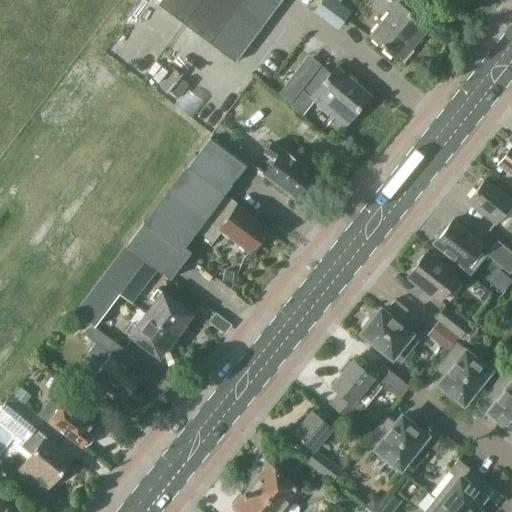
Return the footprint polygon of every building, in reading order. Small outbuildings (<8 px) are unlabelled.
[(157,0),(156,2),(182,21),(234,60),(277,0),(157,0)] [(338,30),(352,12),(336,0),(322,0),(314,12),(338,30)] [(398,60),(426,28),(396,2),(368,35),(398,60)] [(313,58),(283,97),(291,103),(321,64),(313,58)] [(304,90),(310,94),(309,95),(342,125),(369,94),(335,65),(329,71),(323,66),(304,90)] [(146,219),(126,245),(157,268),(170,278),(189,252),(182,246),(195,229),(212,242),(217,237),(222,230),(249,250),(266,228),(267,227),(231,199),(232,198),(224,191),(249,160),(214,132),(186,168),(147,220),(146,219)] [(272,157),(261,172),(294,197),(312,174),(270,143),(264,151),(272,157)] [(511,174),(511,143),(497,162),(511,174)] [(511,201),(511,199),(486,178),(468,200),(495,223),(511,201)] [(433,242),(463,267),(482,244),(452,219),(433,242)] [(511,270),(511,252),(497,241),(486,255),(510,273),(511,270)] [(100,278),(119,292),(132,302),(157,268),(126,245),(126,246),(125,245),(100,278)] [(439,299),(457,277),(426,252),(408,274),(439,299)] [(119,292),(100,278),(74,312),(93,326),(119,292)] [(156,301),(146,313),(175,334),(190,314),(156,289),(150,297),(156,301)] [(362,328),(364,330),(361,333),(392,357),(410,335),(411,335),(422,321),(395,299),(385,312),(381,309),(372,320),(370,318),(362,328)] [(456,334),(461,337),(469,326),(444,306),(436,317),(456,334)] [(175,334),(146,313),(137,326),(131,322),(125,330),(159,356),(175,334)] [(437,321),(427,333),(447,349),(457,337),(437,321)] [(94,326),(86,335),(95,342),(88,352),(103,364),(97,371),(98,372),(88,384),(102,395),(108,386),(123,398),(138,377),(119,362),(120,361),(116,357),(123,348),(94,326)] [(449,395),(459,403),(460,401),(463,404),(483,379),(485,380),(493,370),(480,359),(478,361),(466,351),(467,350),(456,341),(434,369),(444,376),(438,384),(450,393),(449,395)] [(340,393),(331,404),(351,421),(360,409),(382,384),(399,399),(409,386),(383,365),(373,377),(352,360),(350,363),(348,361),(340,371),(342,372),(332,386),(340,393)] [(511,361),(484,396),(494,404),(488,412),(500,421),(498,423),(508,431),(510,429),(511,430),(511,361)] [(58,450),(44,439),(33,430),(41,419),(10,394),(0,406),(0,421),(24,441),(20,445),(32,454),(20,469),(45,490),(73,457),(61,447),(58,450)] [(50,398),(38,413),(50,422),(80,446),(92,431),(91,430),(97,423),(67,400),(61,407),(50,398)] [(341,435),(332,428),(310,410),(292,432),(314,449),(326,435),(335,442),(341,435)] [(425,431),(415,423),(413,425),(401,415),(396,423),(386,415),(364,442),(375,451),(376,449),(388,459),(387,461),(400,472),(408,461),(407,460),(426,435),(423,433),(425,431)] [(316,451),(308,462),(332,481),(340,470),(316,451)] [(454,474),(435,498),(452,511),(479,511),(482,509),(477,505),(484,496),(476,490),(484,480),(458,459),(449,470),(454,474)] [(252,484),(251,485),(284,511),(301,490),(268,464),(261,473),(256,474),(252,480),(252,484)] [(283,511),(284,511),(251,485),(246,492),(246,491),(234,506),(242,511),(283,511)] [(452,511),(435,498),(423,511),(452,511)] [(12,511),(0,502),(0,511),(12,511)]
